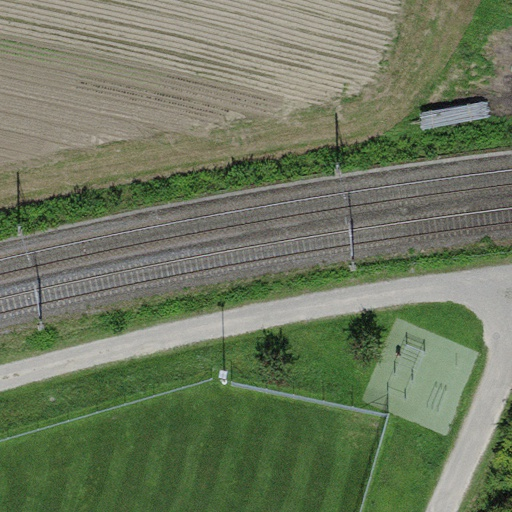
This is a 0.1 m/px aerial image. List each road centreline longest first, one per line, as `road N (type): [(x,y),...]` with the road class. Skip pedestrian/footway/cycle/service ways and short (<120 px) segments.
road 1 (track): [(511,278),(167,338),(0,382)]
road 2 (track): [(511,326),(505,368),(444,511)]
